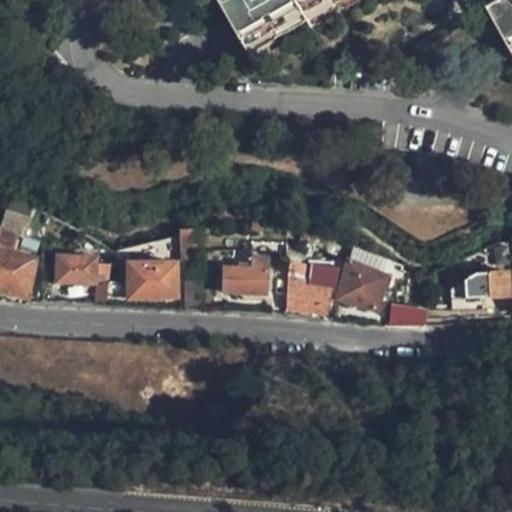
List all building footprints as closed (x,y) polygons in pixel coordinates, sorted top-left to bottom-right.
[(36,0),(42,9),(57,0),(36,0)] [(366,0),(245,0),(225,13),(255,60),(366,0)] [(511,46),(511,0),(503,0),(489,9),(511,46)] [(1,231),(0,233),(0,249),(13,253),(18,237),(23,238),(28,220),(5,213),(1,231)] [(0,249),(0,291),(27,300),(33,259),(13,253),(0,249)] [(188,264),(197,264),(197,255),(188,255),(188,264)] [(95,285),(96,258),(55,257),(55,282),(95,285)] [(265,296),(265,257),(249,258),(248,264),(237,264),(237,270),(229,270),(229,275),(220,275),(220,295),(265,296)] [(285,307),(330,316),(334,300),(340,281),(310,272),(305,288),(296,286),(297,259),(285,258),(285,307)] [(340,281),(334,300),(375,311),(387,277),(346,262),(340,281)] [(178,298),(177,265),(128,264),(127,297),(178,298)] [(426,294),(427,281),(421,279),(395,266),(391,279),(426,294)] [(502,298),(501,279),(461,281),(460,289),(445,292),(447,303),(502,298)]
